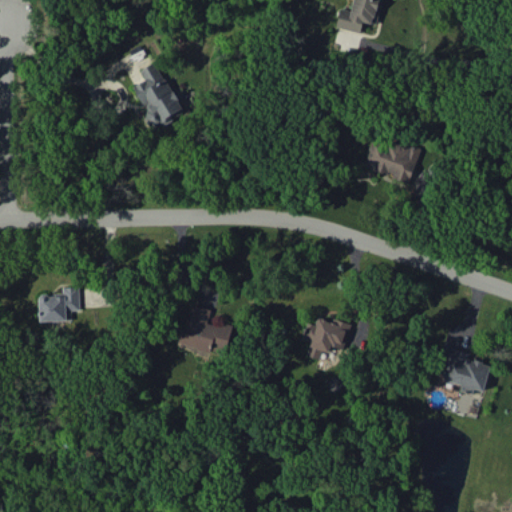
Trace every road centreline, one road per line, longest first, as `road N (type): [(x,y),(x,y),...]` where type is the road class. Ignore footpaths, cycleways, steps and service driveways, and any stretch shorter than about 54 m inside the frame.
road 1 (residential): [(0,222),(289,216),(511,291)]
road 2 (residential): [(10,222),(0,93),(8,21)]
